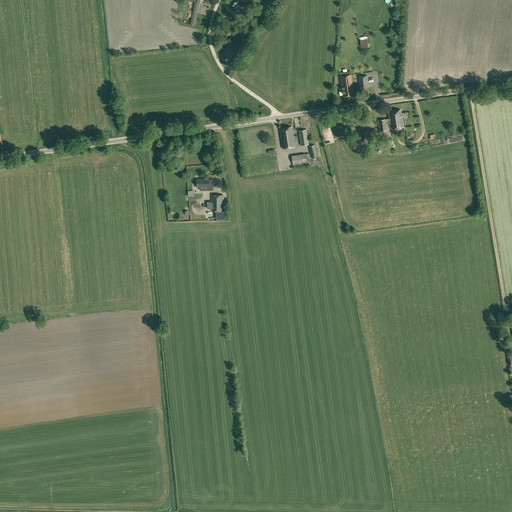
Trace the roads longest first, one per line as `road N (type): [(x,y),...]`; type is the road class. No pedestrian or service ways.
road 1 (unclassified): [(0,158),(511,88)]
road 2 (unknown): [(468,90),(511,339)]
